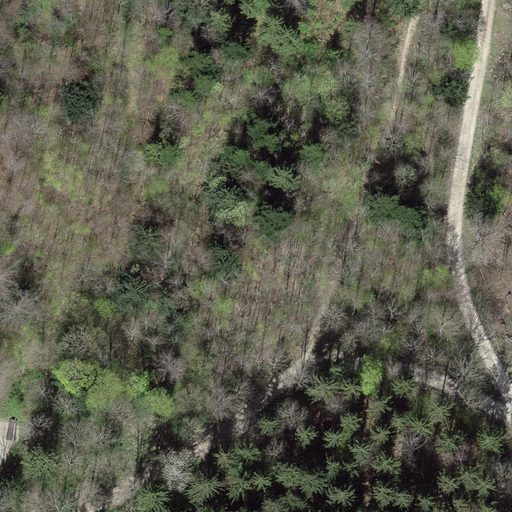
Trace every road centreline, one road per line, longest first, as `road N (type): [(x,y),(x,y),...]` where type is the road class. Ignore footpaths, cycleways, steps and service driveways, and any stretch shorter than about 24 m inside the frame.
road 1 (track): [(511,404),(471,320),(456,265),(460,176),(488,0)]
road 2 (track): [(93,511),(223,438),(303,362)]
road 3 (track): [(303,362),(414,373),(511,413)]
road 4 (primary): [(418,0),(511,90)]
